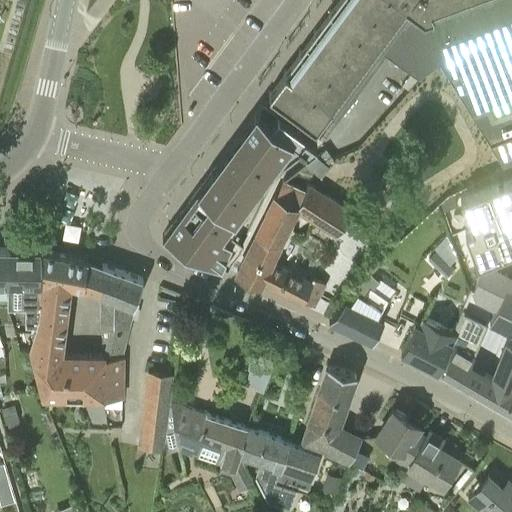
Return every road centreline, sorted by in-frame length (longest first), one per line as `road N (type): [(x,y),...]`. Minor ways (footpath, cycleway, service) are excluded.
road 1 (residential): [(511,432),(149,252),(139,219),(174,168)]
road 2 (residential): [(174,168),(299,0)]
road 3 (residential): [(174,168),(34,136)]
road 4 (tertiary): [(34,136),(66,0)]
